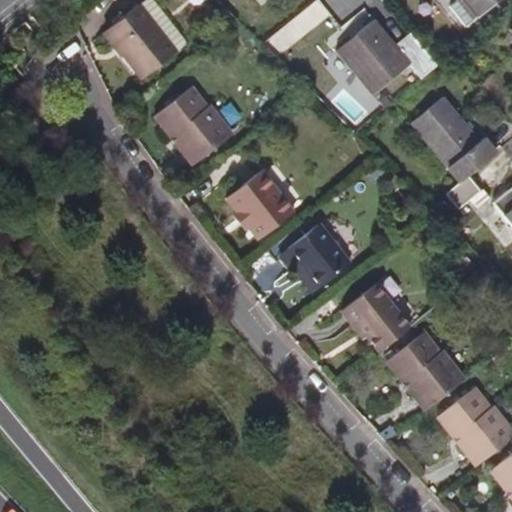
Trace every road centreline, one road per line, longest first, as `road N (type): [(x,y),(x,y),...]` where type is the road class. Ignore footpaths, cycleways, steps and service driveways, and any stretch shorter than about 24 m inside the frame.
road 1 (residential): [(61,96),(99,119),(323,401),(427,511)]
road 2 (primary): [(75,511),(0,418)]
